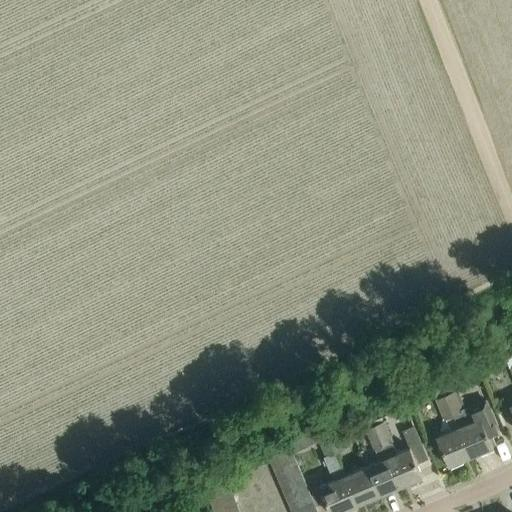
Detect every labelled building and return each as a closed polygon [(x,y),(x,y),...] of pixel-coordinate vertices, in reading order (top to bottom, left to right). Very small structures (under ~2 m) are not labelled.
[(495,446),(490,432),(501,428),(489,400),(464,410),(451,381),(443,384),(473,455),(495,446)] [(473,455),(443,384),(434,388),(438,398),(437,399),(446,419),(448,419),(452,429),(438,435),(451,465),(473,455)] [(404,430),(411,446),(397,452),(393,441),(394,441),(386,421),(376,425),(385,445),(389,456),(402,485),(424,476),(418,463),(430,459),(416,426),(404,430)] [(375,449),(385,445),(376,425),(367,429),(375,449)] [(332,511),(347,511),(347,509),(359,504),(346,474),(336,452),(346,448),(337,428),(319,436),(327,456),(325,456),(335,479),(321,485),(332,511)] [(270,458),(275,467),(296,458),(292,448),(270,458)] [(381,495),(402,485),(389,456),(368,465),(381,495)] [(279,478),(301,469),(296,458),(275,467),(279,478)] [(381,495),(368,465),(346,474),(359,504),(381,495)] [(284,489),(306,480),(301,469),(279,478),(284,489)] [(208,490),(230,482),(226,470),(204,478),(208,490)] [(289,501),(310,492),(306,480),(284,489),(289,501)] [(230,482),(208,490),(212,501),(234,493),(230,482)] [(294,511),(315,503),(310,492),(289,501),(294,511)] [(234,493),(212,501),(215,511),(216,511),(238,504),(234,493)] [(319,511),(315,503),(294,511),(293,511),(319,511)]
